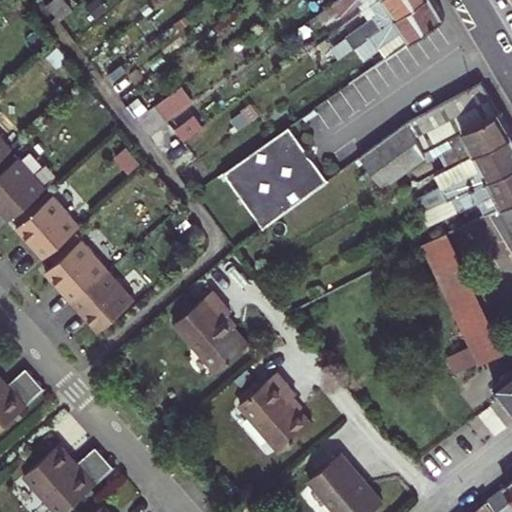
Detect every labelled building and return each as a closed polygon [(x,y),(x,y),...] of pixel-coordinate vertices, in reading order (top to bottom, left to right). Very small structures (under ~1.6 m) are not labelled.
[(63,0),(52,0),(48,4),(61,21),(72,11),(63,0)] [(364,11),(378,0),(337,0),(318,14),(324,22),(339,11),(343,16),(359,5),(364,11)] [(347,35),(355,46),(420,0),(378,0),(364,11),(370,19),(347,35)] [(380,45),(388,56),(444,21),(434,0),(420,0),(355,46),(363,57),(380,45)] [(85,32),(75,40),(90,60),(100,52),(85,32)] [(450,136),(500,109),(483,80),(410,120),(362,155),(384,185),(425,155),(428,152),(426,148),(450,136)] [(156,103),(167,118),(193,101),(182,85),(156,103)] [(129,93),(121,99),(136,118),(144,113),(129,93)] [(511,134),(511,130),(500,109),(450,136),(455,145),(435,155),(437,158),(432,161),(431,159),(429,160),(411,170),(417,182),(436,172),(511,134)] [(305,152),(306,147),(291,126),(225,172),(264,226),(329,180),(314,158),(308,158),(305,152)] [(0,159),(14,148),(0,132),(0,159)] [(423,211),(454,195),(511,167),(511,134),(436,172),(442,185),(417,197),(423,211)] [(437,158),(435,155),(455,145),(450,136),(426,148),(428,152),(425,155),(429,160),(431,159),(432,161),(437,158)] [(308,158),(314,158),(316,148),(306,147),(305,152),(308,158)] [(0,208),(10,220),(47,186),(20,155),(0,173),(0,202),(3,206),(0,208)] [(461,207),(462,209),(480,200),(485,213),(486,214),(497,208),(511,201),(511,167),(454,195),(461,207)] [(34,247),(44,258),(81,224),(53,193),(19,225),(37,244),(34,247)] [(454,195),(423,211),(429,223),(461,207),(454,195)] [(485,213),(480,200),(462,209),(463,212),(478,205),(483,214),(485,213)] [(511,201),(497,208),(511,231),(511,367),(495,380),(504,392),(511,402),(511,201)] [(482,362),(505,352),(448,231),(424,242),(473,343),(481,361),(482,362)] [(109,267),(83,237),(48,269),(66,288),(63,291),(72,301),(109,267)] [(136,296),(109,267),(72,301),(81,311),(85,308),(102,328),(136,296)] [(232,311),(213,289),(175,322),(217,370),(249,343),(235,325),(226,316),(230,313),(232,311)] [(230,313),(226,316),(235,325),(238,323),(230,313)] [(449,355),(457,372),(481,361),(473,343),(449,355)] [(28,366),(11,381),(29,402),(46,387),(28,366)] [(239,403),(281,451),(313,423),(300,407),(292,398),(295,395),(297,393),(278,370),(239,403)] [(0,427),(29,402),(11,381),(7,384),(0,375),(0,427)] [(295,395),(292,398),(300,407),(304,405),(295,395)] [(59,511),(63,511),(99,481),(80,460),(77,462),(60,443),(25,473),(59,511)] [(98,444),(80,460),(99,481),(117,465),(98,444)] [(342,451),(309,478),(337,511),(370,511),(384,501),(342,451)] [(511,511),(511,480),(488,499),(499,511),(511,511)] [(333,511),(310,485),(300,493),(315,511),(333,511)] [(493,511),(484,502),(472,511),(493,511)]
